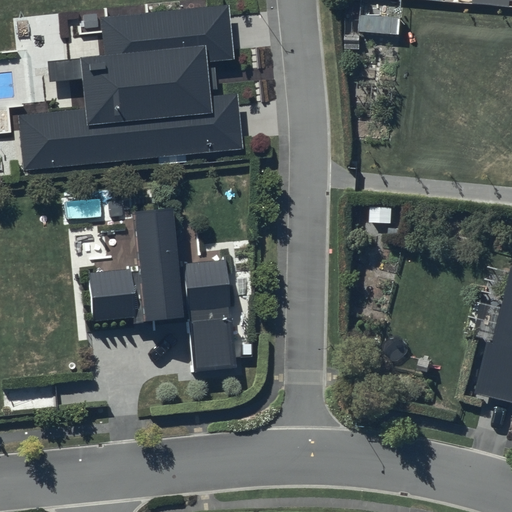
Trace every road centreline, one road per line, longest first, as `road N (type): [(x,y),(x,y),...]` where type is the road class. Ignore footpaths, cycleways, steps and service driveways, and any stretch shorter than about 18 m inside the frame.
road 1 (residential): [(296,0),(308,145),(302,456)]
road 2 (residential): [(511,492),(413,468),(302,456)]
road 3 (residential): [(302,456),(96,473)]
